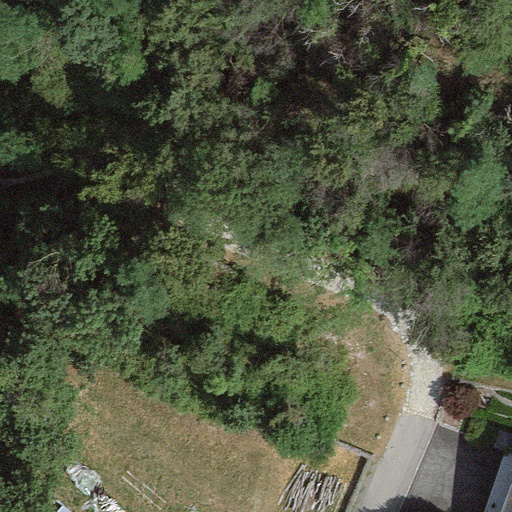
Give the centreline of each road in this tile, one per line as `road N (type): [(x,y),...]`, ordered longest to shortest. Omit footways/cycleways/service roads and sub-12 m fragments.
road 1 (track): [(179,0),(170,176),(202,228),(383,302),(421,333),(427,373)]
road 2 (residential): [(427,373),(375,511)]
